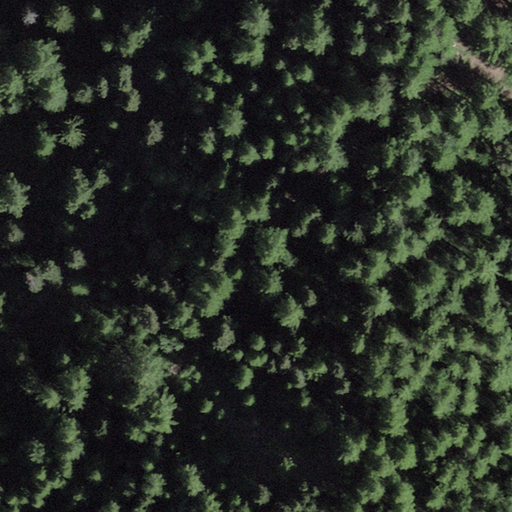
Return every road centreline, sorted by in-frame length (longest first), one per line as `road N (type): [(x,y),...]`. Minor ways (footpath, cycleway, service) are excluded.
road 1 (track): [(151,0),(92,260),(0,357)]
road 2 (track): [(511,473),(287,446),(227,459),(209,511)]
